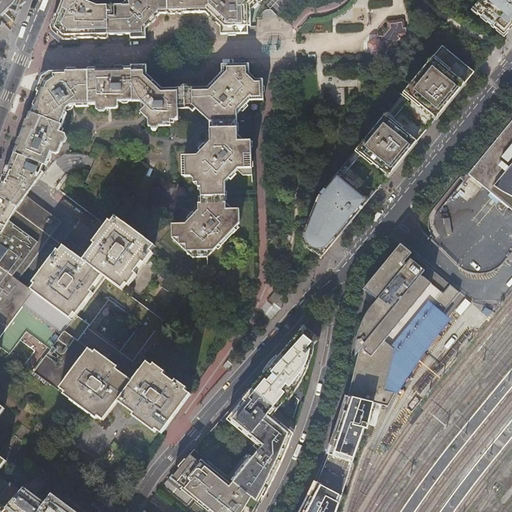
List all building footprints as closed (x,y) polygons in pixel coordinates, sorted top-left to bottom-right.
[(0,0),(0,16),(14,6),(17,10),(21,7),(23,0),(0,0)] [(257,4),(260,0),(127,0),(122,6),(97,7),(87,3),(87,0),(62,0),(60,7),(55,21),(52,28),(51,29),(61,40),(81,40),(107,39),(107,38),(107,36),(111,36),(129,35),(130,38),(135,38),(145,38),(145,30),(160,15),(187,13),(206,13),(221,28),(221,35),(230,35),(247,35),(247,27),(250,27),(249,6),(254,1),(257,4)] [(511,28),(511,26),(511,0),(484,0),(480,6),(482,8),(477,14),(502,34),(508,26),(511,28)] [(403,20),(387,23),(388,28),(383,34),(378,34),(378,38),(382,42),(382,48),(378,52),(378,57),(388,57),(388,51),(400,36),(406,35),(403,20)] [(442,47),(434,57),(465,83),(474,73),(442,47)] [(456,94),(465,83),(434,57),(404,93),(414,101),(434,117),(436,119),(456,94)] [(162,90),(146,76),(146,68),(124,69),(92,69),(87,70),(87,73),(70,73),(54,74),(43,81),(41,85),(38,93),(35,101),(32,107),(35,108),(32,115),(30,114),(28,117),(25,126),(23,130),(25,131),(22,139),(20,138),(16,149),(13,156),(20,159),(42,172),(49,156),(53,157),(56,156),(63,138),(57,136),(65,117),(63,116),(65,111),(68,108),(72,108),(72,110),(86,110),(86,107),(93,107),(93,112),(115,111),(117,110),(117,105),(139,104),(144,109),(139,115),(147,122),(147,128),(170,128),(170,122),(177,122),(177,111),(195,110),(209,123),(210,144),(197,158),(183,158),(184,178),(191,178),(198,184),(198,212),(185,226),(172,226),(172,240),(194,259),(207,259),(240,224),(239,210),(226,211),(225,183),(237,171),(243,176),(252,176),(250,142),(237,143),(236,115),(249,101),(263,101),(262,80),(255,80),(248,74),(248,65),(242,65),(226,66),(222,66),(222,72),(221,73),(207,88),(207,89),(198,89),(170,90),(162,90)] [(434,117),(414,101),(408,96),(404,93),(396,102),(386,116),(389,118),(395,123),(396,122),(419,140),(428,128),(432,123),(436,119),(434,117)] [(361,153),(389,118),(386,116),(357,150),(361,153)] [(407,154),(419,140),(396,122),(395,123),(389,118),(361,153),(362,154),(386,175),(405,152),(407,154)] [(511,120),(468,174),(511,210),(511,120)] [(350,170),(362,154),(361,153),(357,150),(345,165),(350,170)] [(405,157),(407,154),(405,152),(386,175),(388,177),(405,157)] [(386,175),(362,154),(350,170),(376,192),(383,183),(388,177),(386,175)] [(7,172),(0,189),(0,196),(17,206),(27,195),(30,191),(42,172),(13,156),(7,172)] [(350,170),(345,165),(337,174),(340,176),(355,189),(356,188),(357,187),(358,187),(359,187),(360,188),(372,197),(375,193),(376,192),(350,170)] [(320,201),(340,176),(337,174),(318,199),(309,215),(320,201)] [(354,219),(372,197),(360,188),(359,187),(358,187),(357,187),(356,188),(355,189),(340,176),(320,201),(309,215),(303,235),(303,238),(303,241),(304,243),(306,246),(314,253),(321,259),(323,256),(320,255),(347,223),(349,225),(354,219)] [(91,291),(103,274),(122,289),(126,283),(128,285),(136,274),(134,272),(142,261),(144,263),(153,252),(150,251),(154,245),(115,216),(111,221),(109,220),(93,242),(95,244),(83,260),(64,246),(60,251),(58,249),(29,287),(18,279),(13,275),(56,216),(27,195),(17,206),(2,232),(0,230),(0,346),(10,353),(26,331),(50,349),(34,371),(79,405),(96,418),(98,416),(103,419),(117,400),(134,412),(132,414),(154,431),(156,428),(161,432),(190,394),(185,390),(186,388),(175,380),(174,382),(163,374),(165,372),(153,363),(152,365),(146,362),(132,381),(122,373),(116,369),(118,367),(96,350),(94,352),(78,340),(87,328),(89,324),(77,315),(93,292),(91,291)] [(0,230),(2,232),(17,206),(0,196),(0,230)] [(18,279),(62,220),(56,216),(13,275),(18,279)] [(333,244),(349,225),(347,223),(320,255),(323,256),(333,244)] [(392,361),(435,307),(442,313),(459,292),(414,255),(412,258),(410,256),(412,253),(401,244),(395,251),(384,265),(363,290),(365,291),(366,291),(377,300),(375,302),(374,304),(372,307),(371,309),(370,312),(369,314),(348,396),(374,402),(380,389),(392,361)] [(163,319),(122,289),(103,274),(91,291),(93,292),(77,315),(89,324),(109,298),(141,322),(119,351),(87,328),(78,340),(94,352),(96,350),(118,367),(116,369),(122,373),(163,319)] [(286,397),(300,380),(303,381),(307,371),(310,363),(312,357),(307,353),(320,339),(304,326),(296,334),(283,350),(284,351),(283,352),(282,354),(281,356),(280,358),(280,359),(279,361),(268,375),(255,391),(275,407),(278,410),(287,398),(286,397)] [(268,375),(279,361),(280,359),(276,357),(263,372),(268,375)] [(293,429),(272,411),(275,407),(255,391),(252,389),(227,419),(261,448),(253,458),(250,456),(235,474),(238,476),(234,482),(258,502),(278,462),(273,458),(282,446),(285,449),(293,429)] [(388,406),(395,393),(380,389),(374,402),(379,404),(388,406)] [(335,511),(341,500),(349,476),(356,455),(362,436),(365,428),(368,429),(370,419),(374,402),(348,396),(347,403),(345,410),(342,418),(340,425),(338,431),(335,430),(333,436),(329,445),(333,446),(332,449),(329,455),(326,462),(323,470),(321,476),(317,484),(314,491),(310,498),(307,504),(303,511),(335,511)] [(281,464),(285,455),(288,447),(292,438),(295,430),(293,429),(285,449),(282,446),(273,458),(278,462),(258,502),(259,502),(262,496),(264,498),(265,496),(269,488),(273,480),(275,477),(277,472),(281,464)] [(88,450),(100,458),(106,449),(94,441),(88,450)] [(234,482),(194,449),(185,460),(186,461),(191,455),(200,462),(201,459),(232,484),(234,482)] [(258,502),(234,482),(232,484),(201,459),(200,462),(191,455),(186,461),(185,460),(179,467),(180,468),(172,478),(183,487),(211,509),(213,511),(255,511),(261,504),(259,502),(258,502)] [(0,511),(5,507),(19,491),(10,483),(0,494),(0,511)] [(77,511),(52,493),(45,502),(33,493),(23,486),(19,491),(5,507),(11,511),(77,511)] [(211,509),(183,487),(182,489),(209,511),(211,509)] [(115,511),(96,498),(90,506),(97,511),(96,511),(115,511)]
